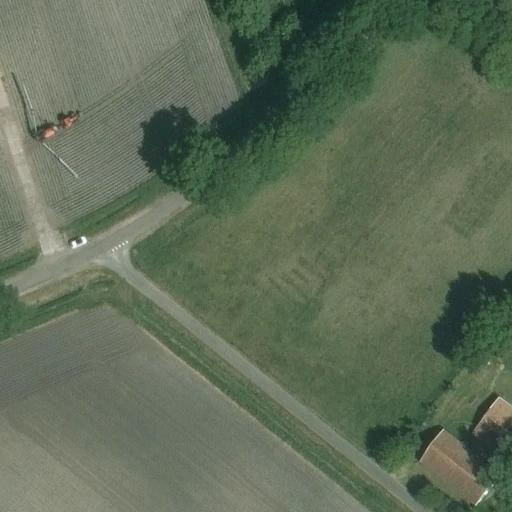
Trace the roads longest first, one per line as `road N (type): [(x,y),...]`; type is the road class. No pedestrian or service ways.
road 1 (unclassified): [(431,511),(101,239)]
road 2 (residential): [(101,239),(223,168),(381,0)]
